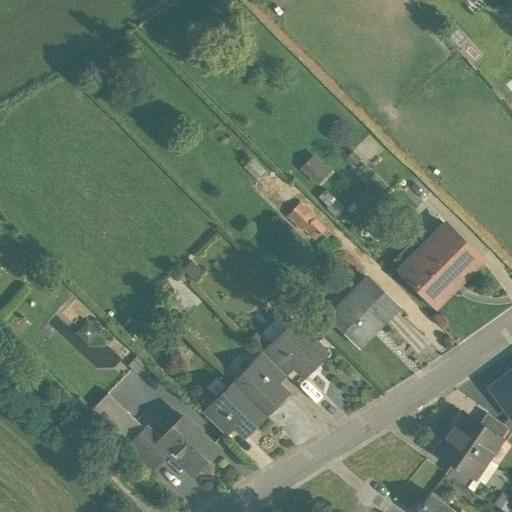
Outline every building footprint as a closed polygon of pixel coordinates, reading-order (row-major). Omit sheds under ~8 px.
[(445,223),(399,270),(430,301),(454,277),(458,281),(480,258),(445,223)] [(366,276),(328,315),(358,344),(396,306),(366,276)] [(293,321),(272,342),(293,364),(303,373),(324,352),(293,321)] [(293,364),(272,342),(263,352),(284,373),(293,364)] [(284,373),(263,352),(253,361),(274,383),(284,373)] [(253,361),(233,382),(264,413),(284,392),(274,383),(253,361)] [(511,369),(490,386),(511,415),(511,414),(511,369)] [(264,413),(233,382),(212,403),(234,424),(243,434),(264,413)] [(234,424),(212,403),(203,412),(224,434),(234,424)] [(478,422),(462,411),(448,430),(486,456),(500,437),(478,422)] [(507,426),(486,411),(478,422),(500,437),(507,426)] [(213,445),(183,416),(161,438),(160,439),(171,449),(169,451),(170,451),(192,473),(207,458),(203,454),(213,445)] [(161,438),(146,424),(125,446),(150,471),(170,451),(169,451),(171,449),(160,439),(161,438)] [(486,456),(448,430),(435,449),(452,461),(473,476),(486,456)] [(473,476),(452,461),(445,471),(467,485),(473,476)] [(456,511),(429,492),(414,511),(456,511)]
